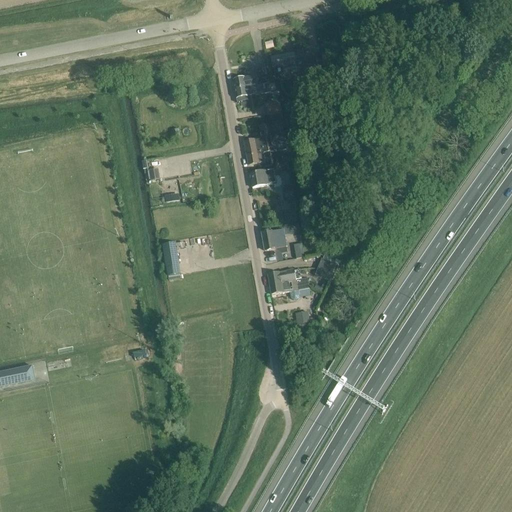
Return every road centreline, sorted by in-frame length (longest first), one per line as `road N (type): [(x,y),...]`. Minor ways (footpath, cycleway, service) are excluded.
road 1 (motorway): [(511,141),(351,375),(270,511)]
road 2 (motorway): [(299,511),(368,393),(511,182)]
road 3 (unclassified): [(213,16),(284,401)]
road 4 (unclassified): [(0,59),(213,16)]
road 5 (unclassified): [(215,511),(263,415),(284,401)]
